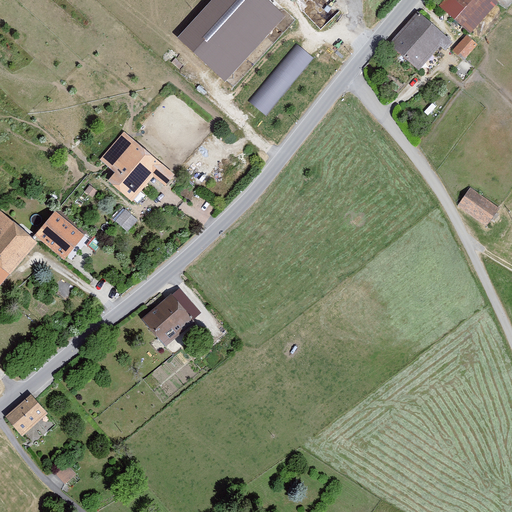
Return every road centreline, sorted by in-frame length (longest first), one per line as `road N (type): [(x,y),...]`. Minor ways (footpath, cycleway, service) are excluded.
road 1 (tertiary): [(412,0),(252,195),(0,409)]
road 2 (track): [(511,337),(447,206),(350,74)]
